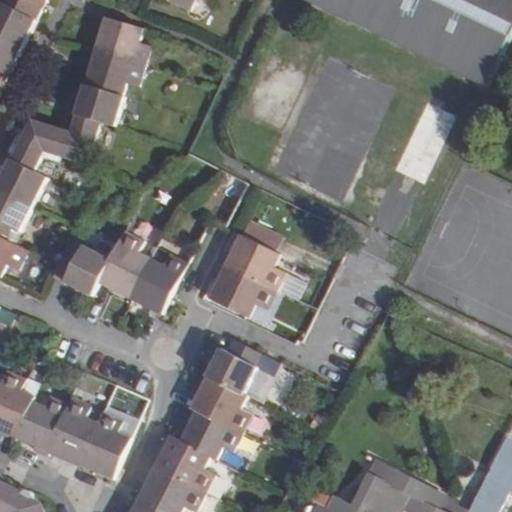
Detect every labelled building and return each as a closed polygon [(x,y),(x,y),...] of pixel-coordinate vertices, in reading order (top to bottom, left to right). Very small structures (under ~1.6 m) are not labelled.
[(39,20),(49,0),(6,0),(5,3),(39,20)] [(168,0),(193,12),(198,0),(168,0)] [(511,35),(511,0),(309,0),(488,86),(511,35)] [(0,37),(24,50),(39,20),(5,3),(4,2),(0,9),(0,37)] [(144,30),(107,18),(96,53),(147,68),(153,47),(141,44),(144,30)] [(0,70),(10,75),(24,50),(0,37),(0,70)] [(147,68),(96,53),(86,85),(125,97),(128,86),(140,90),(147,68)] [(0,95),(10,75),(0,70),(0,95)] [(119,128),(128,98),(125,97),(86,85),(77,114),(103,123),(119,128)] [(64,157),(91,165),(103,123),(77,114),(71,133),(64,157)] [(71,133),(33,121),(13,160),(39,174),(48,153),(64,157),(71,133)] [(39,174),(13,160),(0,184),(0,187),(38,207),(52,180),(39,174)] [(38,207),(0,187),(0,237),(7,241),(14,230),(22,235),(38,207)] [(244,236),(242,236),(226,267),(278,293),(300,303),(309,284),(276,268),(283,254),(273,250),(280,235),(252,222),(244,236)] [(101,284),(132,300),(153,260),(140,254),(145,243),(125,234),(111,261),(100,282),(101,284)] [(30,253),(7,241),(0,237),(0,276),(5,279),(11,266),(21,270),(30,253)] [(101,284),(100,282),(111,261),(84,247),(79,255),(69,249),(55,277),(94,297),(101,284)] [(169,256),(158,250),(153,260),(132,300),(163,316),(189,266),(169,256)] [(226,267),(211,298),(252,318),(258,307),(268,312),(278,293),(226,267)] [(269,327),(285,296),(278,293),(268,312),(258,307),(252,318),(269,327)] [(0,341),(0,345),(5,348),(18,315),(2,309),(0,314),(0,323),(7,326),(0,341)] [(223,349),(210,376),(247,394),(260,369),(261,368),(258,367),(265,355),(235,340),(229,352),(223,349)] [(277,378),(284,365),(265,355),(258,367),(261,368),(260,369),(277,378)] [(27,380),(8,372),(0,391),(0,429),(19,437),(34,402),(36,397),(22,392),(27,380)] [(210,376),(193,406),(195,407),(245,432),(255,414),(244,408),(251,396),(247,394),(210,376)] [(51,398),(47,407),(34,402),(19,437),(50,451),(70,407),(51,398)] [(91,408),(73,400),(70,407),(50,451),(82,465),(100,425),(86,419),(91,408)] [(187,422),(192,424),(184,442),(215,458),(220,460),(226,446),(235,452),(245,432),(195,407),(187,422)] [(123,422),(105,414),(100,425),(82,465),(115,479),(132,439),(119,433),(123,422)] [(208,471),(215,458),(184,442),(172,436),(156,468),(208,494),(217,476),(208,471)] [(511,440),(507,438),(469,511),(500,511),(511,491),(511,490),(511,440)] [(441,493),(378,461),(372,474),(435,505),(441,493)] [(184,511),(187,507),(198,511),(208,494),(156,468),(140,499),(164,511),(184,511)] [(395,511),(399,504),(415,511),(447,511),(435,505),(372,474),(354,508),(334,498),(328,510),(331,511),(395,511)] [(0,511),(44,511),(42,502),(34,498),(34,495),(33,492),(30,490),(25,490),(23,493),(0,481),(0,511)] [(164,511),(140,499),(134,511),(164,511)]
